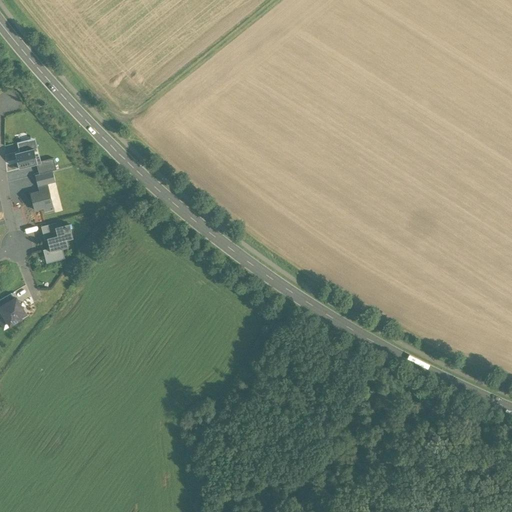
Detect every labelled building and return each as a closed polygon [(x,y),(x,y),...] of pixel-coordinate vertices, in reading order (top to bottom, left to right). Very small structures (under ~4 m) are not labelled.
[(19,151),(15,152),(19,168),(38,164),(37,161),(33,148),(30,149),(28,140),(17,143),(19,151)] [(53,157),(37,161),(38,164),(40,173),(51,170),(56,169),(53,157)] [(54,181),(51,170),(35,175),(38,185),(54,181)] [(54,208),(49,189),(31,193),(35,209),(43,207),(44,211),(54,209),(54,208)] [(44,240),(48,239),(58,236),(56,227),(54,223),(41,226),(44,240)] [(70,223),(56,227),(58,236),(48,239),(50,246),(42,248),(46,263),(64,258),(62,248),(69,246),(67,239),(73,237),(70,223)] [(0,299),(0,307),(14,299),(11,293),(0,299)] [(14,299),(0,307),(0,309),(4,316),(0,318),(0,320),(5,328),(21,318),(20,316),(26,313),(16,297),(14,299)]
